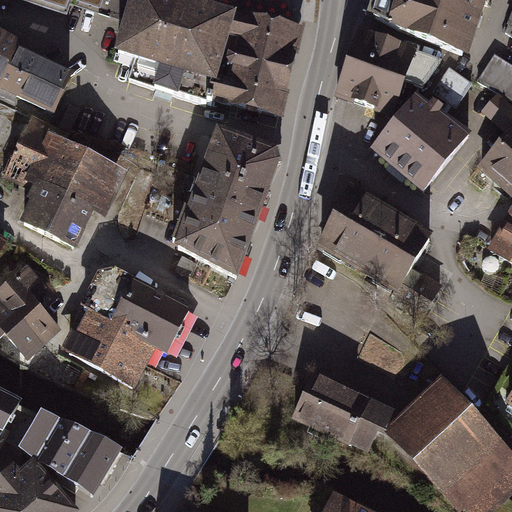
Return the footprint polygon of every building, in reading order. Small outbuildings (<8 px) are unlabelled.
[(128,0),(22,0),(67,15),(70,5),(123,22),(128,0)] [(211,98),(236,11),(195,0),(128,0),(123,22),(112,60),(132,66),(129,81),(209,106),(211,98)] [(385,0),(375,26),(464,60),(481,16),(486,1),(486,0),(385,0)] [(282,120),(304,29),(236,11),(211,98),(282,120)] [(335,97),(393,119),(405,83),(423,89),(442,60),(418,52),(419,49),(359,27),(335,97)] [(21,42),(0,32),(0,87),(54,113),(72,75),(17,50),(21,42)] [(511,65),(495,54),(480,83),(511,101),(511,65)] [(423,196),(470,134),(416,94),(371,152),(423,196)] [(477,168),(511,200),(511,105),(499,94),(481,113),(506,134),(477,168)] [(204,184),(263,206),(280,161),(274,149),(224,133),(204,184)] [(24,225),(73,250),(94,203),(41,176),(30,198),(35,201),(24,225)] [(234,281),(263,206),(204,184),(176,255),(234,281)] [(435,238),(354,188),(320,243),(399,292),(393,302),(423,320),(443,288),(415,271),(435,238)] [(511,212),(489,252),(511,265),(511,212)] [(0,253),(8,241),(0,235),(0,253)] [(27,364),(62,330),(34,301),(47,289),(25,267),(0,291),(0,337),(27,364)] [(159,347),(170,352),(192,308),(118,268),(101,270),(82,307),(90,312),(159,347)] [(69,353),(138,389),(159,347),(90,312),(84,324),(69,353)] [(402,415),(315,373),(291,421),(370,454),(379,433),(385,435),(390,426),(402,415)] [(495,511),(511,497),(511,456),(441,377),(402,415),(390,426),(385,435),(458,511),(495,511)] [(0,396),(0,433),(17,405),(0,396)] [(22,454),(93,498),(120,453),(45,415),(22,454)] [(0,511),(75,511),(36,466),(23,477),(17,469),(0,483),(0,511)] [(371,511),(334,494),(323,511),(371,511)]
